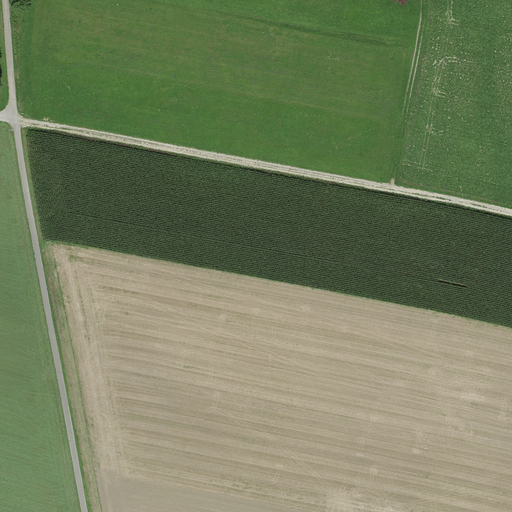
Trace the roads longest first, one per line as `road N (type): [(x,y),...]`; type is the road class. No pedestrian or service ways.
road 1 (track): [(8,0),(13,119),(88,511)]
road 2 (track): [(391,189),(0,116)]
road 3 (track): [(422,0),(391,189)]
road 4 (track): [(391,189),(511,213)]
